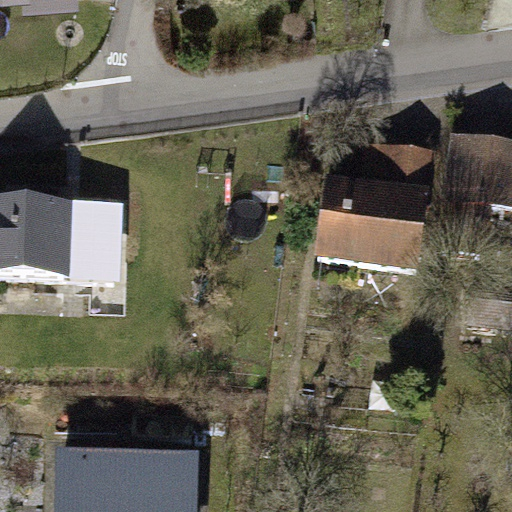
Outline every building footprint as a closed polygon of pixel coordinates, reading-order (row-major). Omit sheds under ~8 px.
[(461,145),(457,169),(496,174),(499,150),(461,145)] [(511,151),(499,150),(496,174),(457,169),(445,258),(484,263),(491,214),(511,216),(511,151)] [(390,203),(332,195),(323,265),(421,278),(436,162),(396,157),(390,203)] [(34,214),(0,212),(0,282),(107,287),(110,215),(83,214),(71,215),(59,215),(60,198),(34,197),(34,214)] [(511,318),(511,299),(481,295),(477,327),(510,332),(511,318)] [(195,511),(196,472),(66,469),(65,511),(195,511)]
